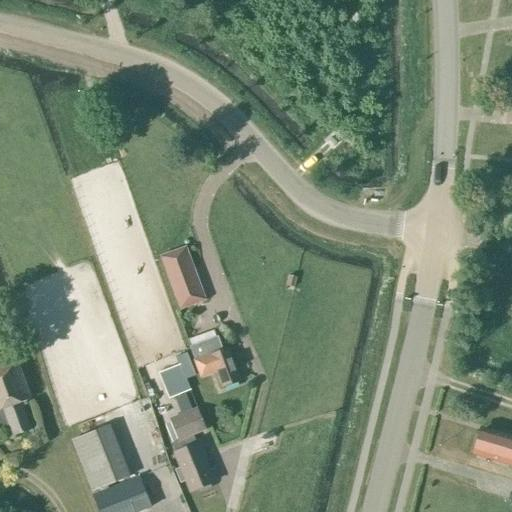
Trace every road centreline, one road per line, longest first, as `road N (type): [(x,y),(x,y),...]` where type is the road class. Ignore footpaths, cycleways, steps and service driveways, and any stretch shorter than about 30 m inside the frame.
road 1 (unclassified): [(434,232),(326,211),(186,83),(139,60),(0,23)]
road 2 (tertiary): [(373,511),(434,232)]
road 3 (tertiary): [(434,232),(446,96),(443,0)]
